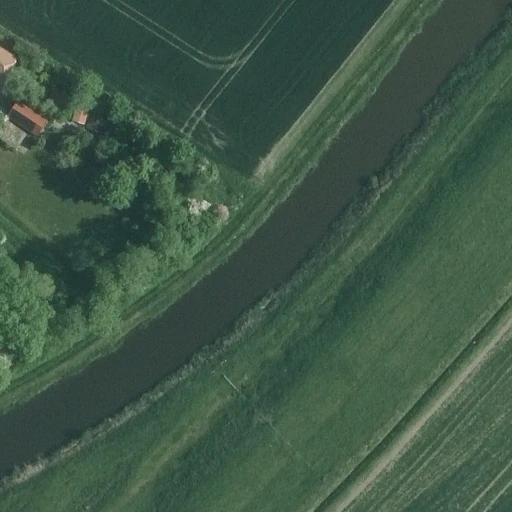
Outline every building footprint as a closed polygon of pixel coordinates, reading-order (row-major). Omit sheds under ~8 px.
[(0,87),(18,60),(0,48),(0,87)] [(59,117),(70,99),(62,93),(60,96),(54,92),(48,101),(52,104),(48,110),(59,117)] [(6,119),(37,138),(47,122),(17,103),(6,119)] [(88,111),(76,107),(71,123),(84,127),(88,111)] [(114,127),(93,113),(85,127),(106,140),(114,127)] [(26,136),(4,120),(0,126),(0,140),(15,151),(26,136)]
